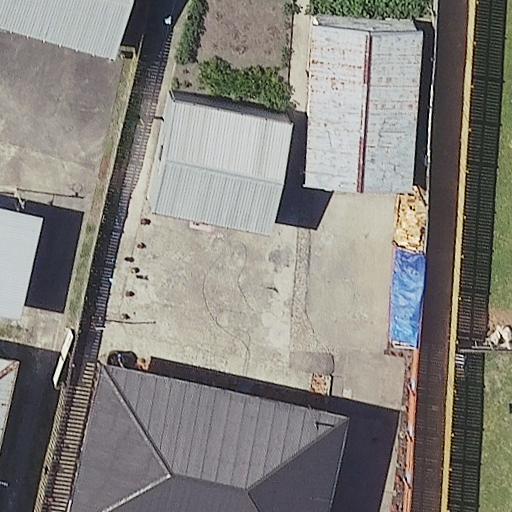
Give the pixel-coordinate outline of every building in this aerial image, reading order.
[(100,0),(0,0),(0,13),(89,40),(100,0)] [(511,511),(511,0),(508,96),(511,96),(511,320),(501,511),(511,511)] [(400,12),(294,4),(281,173),(386,181),(400,12)] [(268,103),(146,81),(126,191),(248,214),(268,103)] [(0,286),(16,202),(0,198),(0,286)] [(297,511),(322,400),(82,347),(45,511),(49,511),(297,511)]
